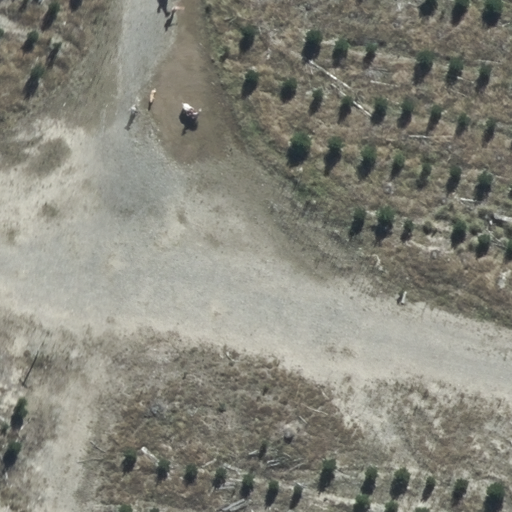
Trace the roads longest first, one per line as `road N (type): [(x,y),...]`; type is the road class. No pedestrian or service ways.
road 1 (unclassified): [(511,392),(4,276)]
road 2 (unclassified): [(61,0),(4,276)]
